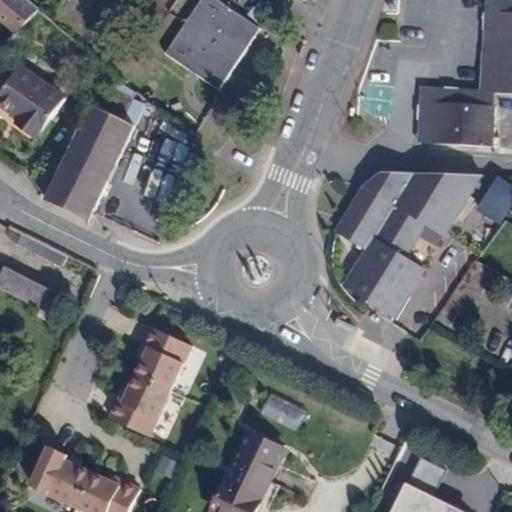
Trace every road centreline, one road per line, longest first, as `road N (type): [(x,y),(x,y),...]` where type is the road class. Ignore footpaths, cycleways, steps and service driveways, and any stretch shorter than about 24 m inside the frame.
road 1 (residential): [(290,302),(314,354),(511,452)]
road 2 (residential): [(356,0),(271,227)]
road 3 (residential): [(68,416),(83,347),(124,267)]
road 4 (residential): [(0,199),(124,267)]
